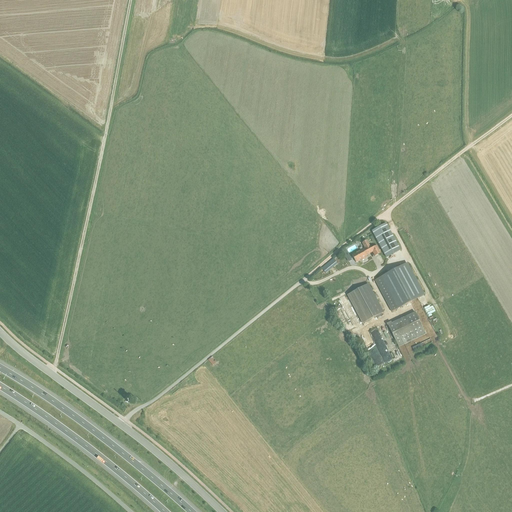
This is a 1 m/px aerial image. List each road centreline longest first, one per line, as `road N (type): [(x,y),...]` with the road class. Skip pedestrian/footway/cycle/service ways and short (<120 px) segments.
road 1 (track): [(131,0),(53,367)]
road 2 (unclassified): [(122,425),(403,198)]
road 3 (trunk): [(192,511),(73,414),(0,367)]
road 4 (trunk): [(0,385),(166,511)]
road 5 (tertiary): [(0,331),(122,425)]
road 6 (unclassified): [(19,425),(130,511)]
road 7 (track): [(403,198),(511,114)]
road 8 (unclassified): [(221,511),(122,425)]
